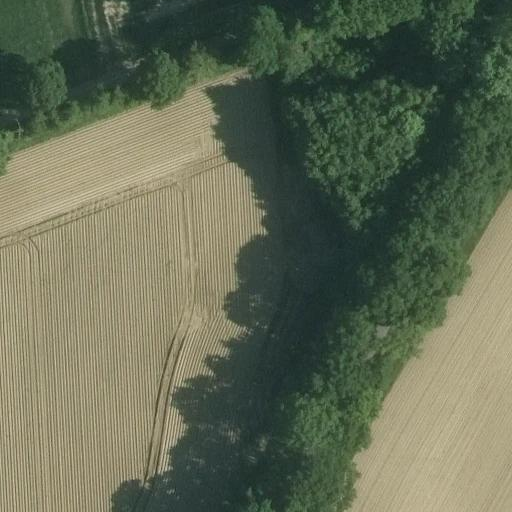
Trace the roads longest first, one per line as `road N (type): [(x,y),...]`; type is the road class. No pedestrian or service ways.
road 1 (unclassified): [(273,511),(294,459),(511,82)]
road 2 (unclassified): [(0,119),(326,0)]
